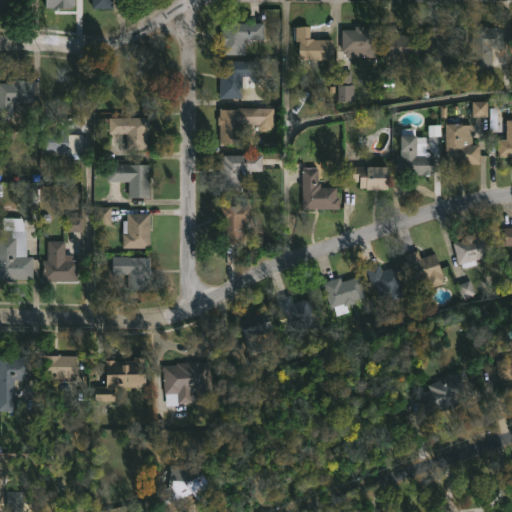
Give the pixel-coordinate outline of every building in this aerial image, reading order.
[(27,0),(27,8),(0,8),(0,0),(27,0)] [(74,0),(74,6),(70,6),(70,8),(58,8),(58,11),(52,11),(52,8),(43,8),(43,0),(74,0)] [(111,0),(111,9),(91,9),(91,0),(111,0)] [(243,40),(243,55),(221,55),(221,45),(219,45),(219,33),(221,33),(221,24),(262,24),(262,40),(243,40)] [(392,25),(395,26),(395,34),(412,34),(411,66),(394,65),(394,59),(379,58),(379,25),(392,25)] [(309,27),(309,39),(331,40),(331,61),(298,61),(298,41),(294,41),(294,27),(309,27)] [(362,27),(362,29),(375,29),(375,53),(371,53),(371,57),(345,56),(345,52),(340,52),(341,30),(354,31),(354,27),(362,27)] [(460,28),(459,59),(441,58),(441,47),(424,47),(424,27),(460,28)] [(505,29),(504,49),(491,49),(491,71),(470,71),(471,27),(505,29)] [(240,99),(218,99),(218,74),(223,74),(223,62),(256,62),(255,76),(240,76),(240,99)] [(149,74),(148,108),(127,108),(128,94),(107,93),(108,64),(121,65),(121,74),(149,74)] [(350,72),(350,84),(348,84),(348,85),(353,86),(352,103),(336,102),(336,72),(350,72)] [(22,80),(22,81),(33,81),(33,103),(11,102),(11,119),(0,119),(0,83),(8,83),(8,80),(22,80)] [(471,117),(486,117),(487,102),(471,102),(471,117)] [(244,125),(243,130),(238,130),(238,145),(218,144),(218,125),(216,125),(216,118),(218,118),(218,109),(258,109),(258,125),(244,125)] [(148,119),(148,151),(125,150),(125,134),(107,134),(108,124),(93,124),(93,118),(148,119)] [(511,161),(509,161),(510,157),(506,157),(506,160),(496,160),(496,141),(506,141),(506,120),(511,120),(511,161)] [(462,125),(471,125),(471,145),(478,145),(478,165),(454,165),(454,163),(444,163),(444,125),(462,125)] [(64,131),(64,133),(67,133),(67,135),(81,135),(81,159),(71,159),(71,153),(44,153),(43,133),(57,133),(57,130),(64,131)] [(416,148),(425,149),(424,156),(433,156),(432,177),(395,175),(395,156),(399,156),(400,136),(416,137),(416,148)] [(239,193),(218,192),(219,160),(222,160),(222,155),(259,156),(259,171),(239,171),(239,193)] [(149,179),(148,199),(133,199),(133,184),(117,183),(117,165),(149,165),(149,179)] [(387,167),(387,191),(365,190),(365,189),(358,189),(359,182),(348,182),(348,167),(387,167)] [(316,170),(316,185),(318,185),(318,188),(335,188),(335,198),(339,199),(338,210),(301,210),(301,170),(316,170)] [(242,222),(242,245),(222,245),(222,223),(219,223),(219,206),(248,206),(249,222),(242,222)] [(95,225),(110,224),(109,207),(94,207),(95,225)] [(148,250),(121,249),(121,221),(125,221),(125,214),(149,215),(148,250)] [(82,218),(66,217),(66,232),(81,232),(82,218)] [(511,226),(511,244),(503,245),(502,227),(511,226)] [(0,227),(25,227),(25,255),(32,255),(32,279),(0,279),(0,227)] [(474,259),(476,264),(461,267),(460,263),(457,263),(452,241),(465,238),(464,234),(485,228),(491,254),(474,259)] [(64,242),(64,255),(70,255),(70,262),(76,262),(76,281),(42,281),(42,259),(47,259),(47,241),(64,242)] [(417,249),(420,257),(435,252),(444,282),(429,287),(427,279),(418,282),(414,271),(409,273),(403,254),(417,249)] [(151,272),(150,291),(126,291),(126,275),(111,275),(111,258),(151,259),(151,272)] [(378,262),(381,271),(397,265),(407,294),(391,300),(390,296),(381,299),(375,284),(371,286),(364,267),(378,262)] [(358,275),(365,296),(354,299),(355,302),(345,305),(347,311),(332,315),(321,282),(340,276),(341,280),(358,275)] [(461,298),(474,294),(469,281),(456,285),(461,298)] [(290,298),(292,302),(307,297),(317,326),(288,336),(275,299),(289,294),(290,298)] [(264,350),(250,355),(238,319),(264,310),(271,329),(258,334),(264,350)] [(59,354),(59,355),(72,355),(72,376),(57,376),(58,386),(43,387),(42,354),(59,354)] [(96,401),(94,401),(93,386),(105,385),(104,360),(132,359),(132,355),(145,355),(144,386),(114,387),(114,400),(96,401)] [(13,409),(0,409),(0,356),(24,356),(23,378),(13,378),(13,409)] [(511,378),(503,380),(498,380),(495,360),(511,357),(511,378)] [(197,361),(197,362),(203,361),(205,399),(195,399),(195,390),(189,390),(190,402),(164,406),(164,394),(162,394),(160,364),(197,361)] [(474,399),(426,418),(417,393),(428,389),(426,384),(462,370),(474,399)] [(194,460),(201,472),(185,480),(165,479),(165,463),(183,465),(194,460)] [(24,491),(24,511),(5,511),(5,490),(24,491)]
